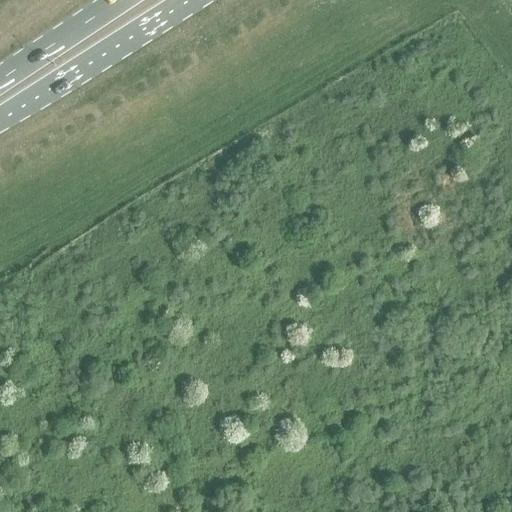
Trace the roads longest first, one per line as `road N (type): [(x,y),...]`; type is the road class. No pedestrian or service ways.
road 1 (primary): [(0,119),(187,0)]
road 2 (primary): [(109,0),(0,72)]
